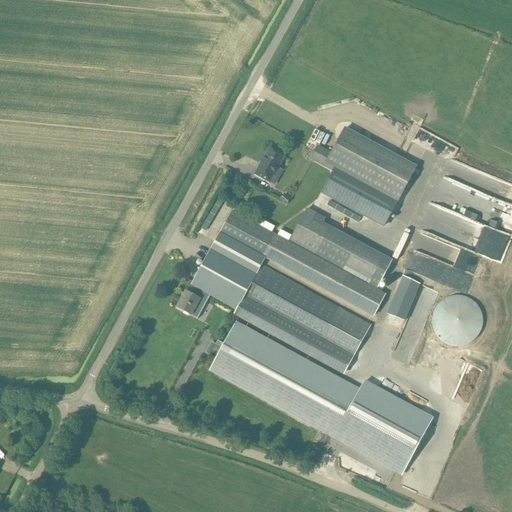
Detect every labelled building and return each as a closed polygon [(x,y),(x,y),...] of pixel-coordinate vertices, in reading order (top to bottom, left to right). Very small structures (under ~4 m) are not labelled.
[(347,128),(334,153),(319,146),(313,158),(334,170),(322,192),(386,227),(418,166),(347,128)] [(426,140),(430,141),(425,139),(427,131),(418,128),(413,143),(424,146),(426,140)] [(284,157),(269,149),(264,157),(265,157),(262,162),(261,162),(254,175),(269,183),(274,175),(273,175),(277,168),(278,168),(284,157)] [(444,180),(506,201),(511,185),(511,182),(451,161),(444,180)] [(285,205),(289,201),(284,197),(280,201),(285,205)] [(307,209),(289,241),(308,251),(325,219),(307,209)] [(231,213),(219,235),(266,260),(374,317),(386,295),(231,213)] [(186,292),(177,308),(186,313),(189,315),(197,319),(210,295),(236,309),(347,370),(352,361),(371,326),(262,267),(266,260),(219,235),(216,241),(192,285),(195,287),(191,295),(186,292)] [(464,253),(459,268),(412,252),(406,271),(468,291),(479,258),(464,253)] [(405,321),(420,283),(401,276),(387,314),(405,321)] [(428,310),(449,350),(486,331),(465,291),(428,310)] [(236,322),(210,370),(308,423),(402,474),(432,420),(363,383),(360,389),(236,322)] [(406,323),(395,352),(410,358),(422,330),(406,323)] [(467,382),(474,384),(479,368),(467,365),(463,377),(467,379),(467,382)] [(30,428),(26,420),(18,425),(22,432),(30,428)]
